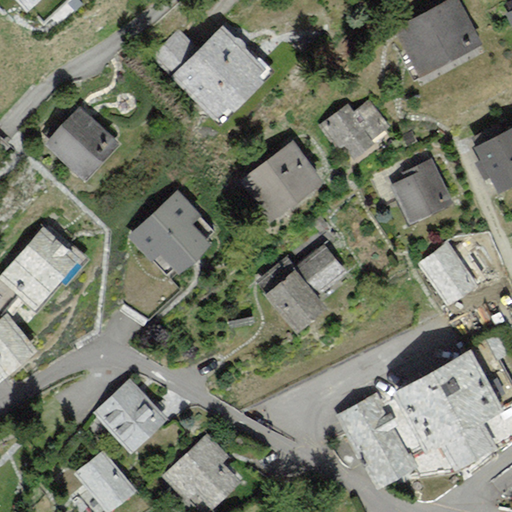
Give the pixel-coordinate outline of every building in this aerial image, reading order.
[(461,0),(455,0),(401,30),(426,74),(485,42),(461,0)] [(174,68),(199,46),(181,26),(156,48),(174,68)] [(276,75),(231,31),(184,79),(229,123),(276,75)] [(372,105),(362,113),(355,109),(334,124),(338,132),(332,137),(344,153),(354,146),(364,160),(381,149),(376,142),(394,131),(372,105)] [(127,145),(88,109),(55,144),(94,181),(127,145)] [(511,131),(486,145),(510,191),(511,190),(511,131)] [(302,141),(250,180),(282,222),(334,183),(302,141)] [(438,160),(409,173),(412,180),(397,186),(413,222),(459,203),(438,160)] [(189,191),(139,237),(162,263),(172,253),(192,275),(226,244),(207,225),(215,218),(189,191)] [(53,231),(10,279),(46,310),(88,263),(53,231)] [(487,281),(458,242),(426,265),(455,304),(487,281)] [(330,247),(275,294),(309,332),(338,308),(326,293),(353,273),(330,247)] [(137,249),(129,257),(130,310),(153,324),(187,291),(137,249)] [(18,314),(0,327),(0,356),(14,373),(45,349),(18,314)] [(384,394),(341,417),(383,487),(422,469),(458,467),(464,476),(511,444),(511,379),(490,344),(403,392),(422,426),(408,433),(384,394)] [(135,378),(100,415),(141,453),(176,416),(135,378)] [(213,438),(171,477),(196,504),(207,493),(222,508),(248,484),(230,466),(236,461),(213,438)] [(111,453),(83,475),(112,511),(141,490),(111,453)] [(0,506),(8,501),(0,490),(0,506)]
